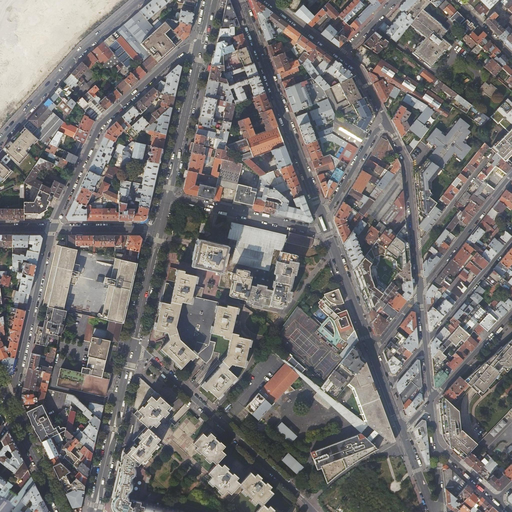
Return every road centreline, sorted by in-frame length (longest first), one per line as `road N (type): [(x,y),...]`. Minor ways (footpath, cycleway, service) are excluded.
road 1 (residential): [(201,47),(181,52),(102,122),(53,229)]
road 2 (residential): [(131,347),(311,508)]
road 3 (tertiary): [(241,0),(320,211)]
road 4 (residential): [(0,140),(83,49),(141,0)]
road 5 (residential): [(10,397),(53,229)]
road 6 (primary): [(131,347),(93,511)]
road 7 (residential): [(326,226),(166,197)]
road 8 (primary): [(201,47),(166,197)]
road 9 (residential): [(421,288),(511,174)]
road 10 (residential): [(471,118),(356,40)]
road 11 (tertiary): [(326,226),(373,353)]
road 12 (residential): [(511,243),(425,343)]
road 13 (tertiary): [(10,397),(63,511)]
road 14 (residential): [(417,244),(406,163),(388,123)]
